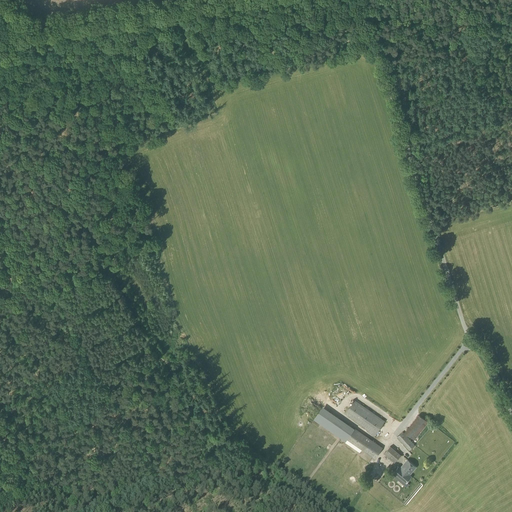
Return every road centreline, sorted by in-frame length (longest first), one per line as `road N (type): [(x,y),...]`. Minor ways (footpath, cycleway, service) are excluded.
road 1 (unclassified): [(511,420),(462,328),(356,0)]
road 2 (track): [(162,3),(225,116),(126,149)]
road 3 (track): [(185,0),(0,31)]
road 4 (track): [(106,511),(233,450)]
road 5 (track): [(115,11),(174,132)]
road 6 (unknown): [(469,339),(390,440)]
